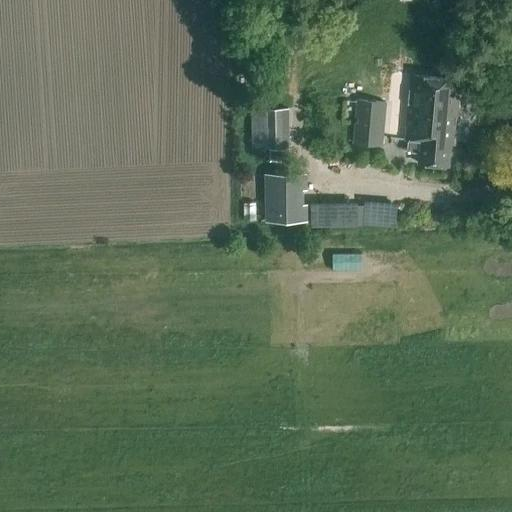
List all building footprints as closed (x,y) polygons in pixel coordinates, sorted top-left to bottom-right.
[(450,144),(453,144),(459,81),(412,76),(406,141),(421,142),(418,165),(447,168),(450,144)] [(353,145),(382,147),(386,104),(357,101),(355,119),(358,119),(358,125),(355,125),(353,145)] [(268,150),(289,149),(288,109),(267,109),(268,150)] [(264,176),(265,223),(307,223),(307,206),(303,206),(303,192),(307,192),(306,176),(264,176)] [(355,202),(310,205),(311,224),(356,222),(355,202)]
